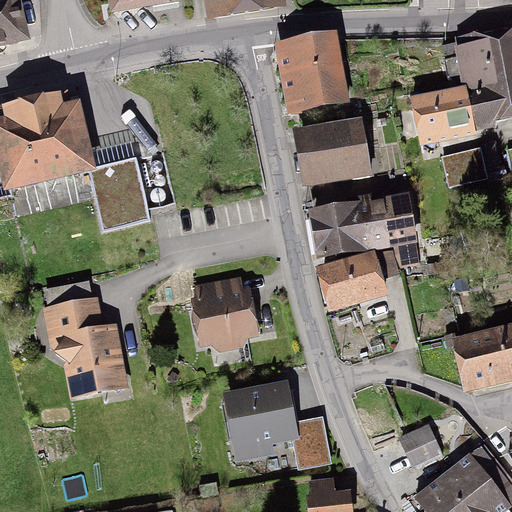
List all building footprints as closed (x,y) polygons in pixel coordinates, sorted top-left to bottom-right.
[(41,35),(39,0),(0,0),(0,47),(5,46),(4,44),(41,35)] [(164,0),(112,0),(115,11),(165,2),(164,0)] [(216,0),(218,8),(270,0),(216,0)] [(511,39),(458,50),(459,59),(445,62),(448,80),(463,77),(465,91),(506,85),(504,77),(511,75),(511,39)] [(459,59),(458,50),(457,45),(442,47),(445,62),(459,59)] [(280,55),(290,108),(341,100),(331,46),(280,55)] [(491,117),(511,113),(511,75),(504,77),(506,85),(465,91),(467,97),(474,126),(492,123),(491,117)] [(412,102),(419,137),(474,126),(467,97),(433,103),(432,98),(412,102)] [(1,120),(0,120),(0,149),(12,200),(0,202),(0,235),(19,231),(16,218),(95,199),(103,232),(150,221),(136,161),(89,172),(75,112),(3,129),(1,120)] [(301,140),(309,182),(310,181),(352,174),(353,180),(370,177),(362,129),(301,140)] [(487,179),(480,152),(443,161),(449,188),(487,179)] [(407,202),(383,206),(382,198),(349,204),(350,211),(314,218),(321,257),(414,242),(407,202)] [(415,248),(395,252),(399,268),(418,264),(415,248)] [(323,270),(334,306),(384,291),(381,280),(398,276),(391,252),(374,256),(323,270)] [(238,297),(235,281),(195,289),(198,305),(195,305),(203,345),(254,335),(247,295),(238,297)] [(46,292),(50,312),(48,312),(51,324),(61,322),(65,342),(56,355),(69,364),(75,394),(121,386),(115,350),(109,351),(101,345),(93,304),(91,304),(88,285),(46,292)] [(470,387),(511,376),(511,333),(460,346),(458,335),(447,338),(449,349),(459,346),(470,387)] [(284,389),(229,400),(238,448),(293,437),(299,470),(330,464),(322,424),(292,429),(284,389)] [(402,441),(414,468),(442,455),(429,428),(402,441)] [(511,489),(481,450),(457,469),(463,477),(423,508),(422,508),(425,511),(503,511),(511,505),(511,489)] [(308,500),(309,511),(350,511),(349,495),(335,497),(333,482),(311,484),(313,499),(308,500)]
